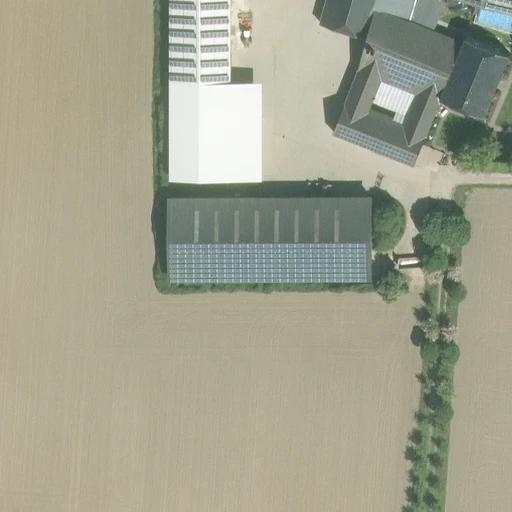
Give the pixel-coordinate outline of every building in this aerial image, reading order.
[(232,0),(172,0),(172,80),(232,79),(232,0)] [(328,0),(323,22),(369,35),(379,0),(328,0)] [(379,0),(369,35),(360,66),(361,66),(384,75),(420,90),(442,99),(443,96),(465,42),(426,28),(430,15),(413,8),(415,0),(379,0)] [(500,18),(455,0),(436,0),(430,15),(492,39),(500,18)] [(511,0),(474,0),(511,10),(511,0)] [(511,52),(469,35),(465,42),(443,96),(486,113),(511,52)] [(384,75),(361,66),(335,132),(417,164),(427,137),(405,128),(408,121),(371,107),(384,75)] [(271,136),(274,122),(271,107),(262,95),(250,86),(235,83),(221,86),(208,95),(200,107),(197,122),(200,137),(209,149),(221,158),(236,160),(251,157),(263,149),(271,136)] [(408,121),(405,128),(427,137),(442,99),(420,90),(408,121)] [(371,197),(171,197),(171,277),(371,276),(371,197)]
